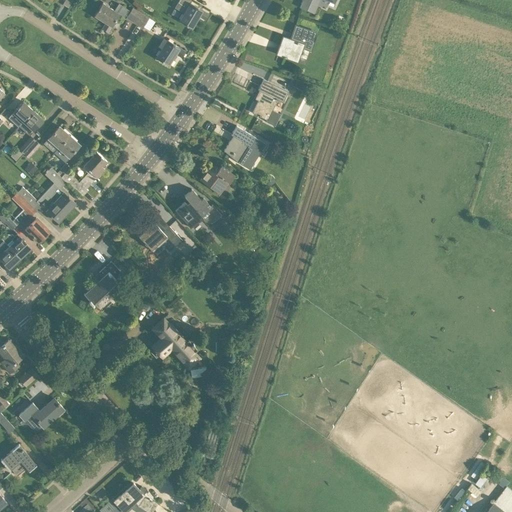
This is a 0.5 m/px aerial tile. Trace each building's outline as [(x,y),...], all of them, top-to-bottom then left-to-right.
[(205,20),(209,14),(190,3),(191,1),(190,0),(178,0),(174,8),(183,13),(179,21),(192,29),(199,17),(205,20)] [(108,33),(120,14),(101,3),(94,15),(105,23),(101,29),(108,33)] [(132,8),(126,18),(132,21),(137,11),(132,8)] [(137,11),(132,21),(137,24),(143,15),(137,11)] [(143,15),(137,24),(142,28),(148,18),(143,15)] [(285,58),(298,62),(302,48),(311,51),(317,33),(295,25),(290,39),(282,36),(276,54),(283,57),(285,58)] [(182,58),(186,51),(167,39),(155,57),(168,65),(175,54),(182,58)] [(282,102),(287,91),(263,79),(258,90),(262,92),(252,113),(267,120),(277,99),(282,102)] [(307,86),(296,81),(293,86),(304,91),(307,86)] [(17,116),(23,122),(33,111),(22,101),(8,118),(12,122),(17,116)] [(33,111),(23,122),(19,126),(29,135),(43,120),(33,111)] [(233,136),(224,151),(231,157),(237,162),(240,163),(244,163),(248,161),(252,154),(253,150),(250,147),(256,138),(236,126),(231,135),(233,136)] [(53,153),(58,148),(70,135),(64,129),(63,130),(58,127),(43,144),(53,153)] [(53,153),(64,162),(68,158),(68,157),(79,145),(75,141),(76,140),(70,135),(58,148),(53,153)] [(35,141),(31,137),(19,150),(23,154),(35,141)] [(28,158),(40,145),(35,141),(23,154),(28,158)] [(78,182),(66,171),(70,167),(69,167),(64,173),(60,177),(61,177),(66,182),(81,196),(87,190),(85,189),(95,177),(96,178),(104,168),(102,167),(107,162),(96,152),(83,166),(82,168),(87,173),(78,182)] [(31,175),(37,168),(31,162),(24,169),(31,175)] [(69,167),(70,167),(65,162),(59,169),(64,173),(69,167)] [(200,180),(219,194),(234,176),(221,166),(219,168),(216,166),(212,167),(210,170),(209,168),(200,180)] [(62,187),(66,182),(61,177),(57,182),(62,186),(62,187)] [(63,191),(63,192),(53,183),(45,192),(46,194),(66,213),(75,203),(63,191)] [(22,187),(17,192),(33,208),(38,204),(39,203),(39,202),(37,200),(22,187)] [(176,211),(191,228),(201,219),(204,221),(206,223),(207,223),(210,224),(212,223),(214,222),(216,220),(221,216),(212,205),(211,207),(203,198),(201,200),(191,189),(184,196),(187,199),(181,204),(182,205),(176,211)] [(34,218),(31,214),(35,210),(33,208),(17,192),(11,198),(23,210),(12,221),(16,226),(19,222),(39,241),(49,231),(35,217),(34,218)] [(46,194),(39,202),(39,203),(38,204),(45,210),(57,222),(66,213),(46,194)] [(5,223),(11,230),(16,226),(12,221),(2,211),(0,212),(0,219),(3,224),(5,223)] [(231,213),(226,218),(231,224),(236,219),(231,213)] [(175,246),(182,240),(169,226),(163,232),(154,223),(146,231),(145,230),(138,236),(151,250),(166,236),(175,246)] [(9,246),(20,258),(31,248),(16,233),(10,239),(13,242),(9,246)] [(20,258),(9,246),(3,240),(0,242),(0,259),(9,269),(20,258)] [(129,270),(135,266),(123,253),(118,258),(129,270)] [(124,276),(123,275),(111,261),(93,277),(97,282),(83,294),(89,300),(88,300),(92,305),(93,304),(95,305),(119,283),(121,285),(125,281),(126,280),(126,278),(125,277),(124,276)] [(188,367),(200,357),(194,352),(197,349),(194,345),(195,344),(193,343),(192,344),(189,340),(186,343),(165,318),(153,328),(162,338),(153,346),(163,356),(171,348),(188,367)] [(0,353),(0,363),(0,364),(9,374),(14,370),(11,365),(22,356),(8,340),(0,346),(0,352),(0,353)] [(31,368),(19,380),(25,386),(37,375),(31,368)] [(23,403),(19,398),(15,402),(18,406),(23,403)] [(40,410),(32,401),(18,414),(24,421),(31,415),(42,428),(63,409),(54,398),(40,410)] [(0,412),(0,423),(9,433),(14,428),(0,412)] [(9,470),(11,469),(17,476),(26,468),(29,471),(36,465),(18,444),(0,460),(9,470)] [(484,473),(477,483),(482,487),(489,477),(484,473)] [(510,482),(500,474),(497,478),(507,486),(510,482)] [(123,511),(126,511),(136,503),(149,511),(151,511),(156,504),(152,501),(143,495),(144,494),(146,491),(140,487),(138,490),(133,484),(113,501),(112,500),(112,499),(100,510),(101,511),(111,511),(118,506),(123,511)] [(511,511),(511,490),(506,486),(494,502),(486,511),(511,511)]
